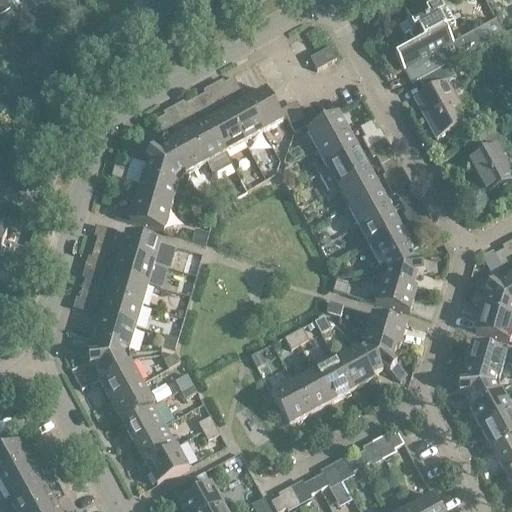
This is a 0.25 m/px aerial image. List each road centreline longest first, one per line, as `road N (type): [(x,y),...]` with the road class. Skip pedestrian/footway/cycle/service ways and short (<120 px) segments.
road 1 (residential): [(82,216),(104,137),(122,115),(320,6)]
road 2 (residential): [(458,258),(320,6)]
road 3 (residential): [(489,511),(420,397),(458,258)]
road 4 (residential): [(122,511),(37,354)]
road 5 (residential): [(37,354),(82,216)]
